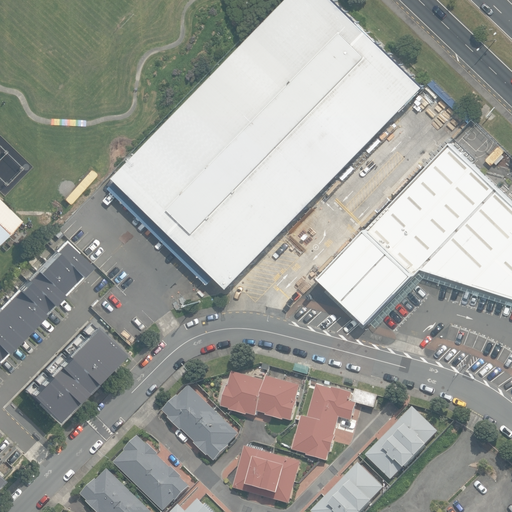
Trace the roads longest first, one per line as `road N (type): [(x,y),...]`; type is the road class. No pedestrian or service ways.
road 1 (residential): [(55,470),(181,344),(235,327),(446,378),(511,416)]
road 2 (residential): [(84,291),(83,311),(0,397)]
road 3 (trunk): [(511,92),(413,0)]
